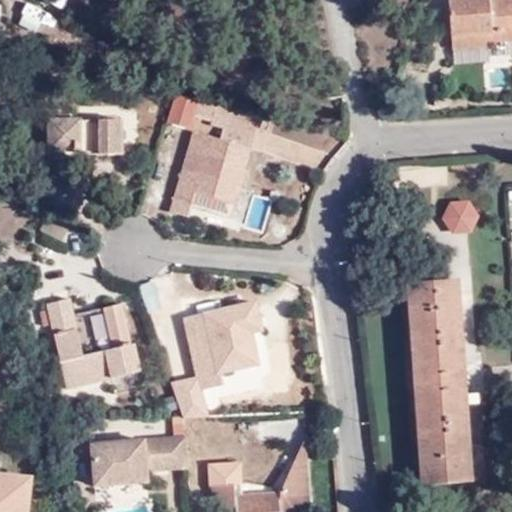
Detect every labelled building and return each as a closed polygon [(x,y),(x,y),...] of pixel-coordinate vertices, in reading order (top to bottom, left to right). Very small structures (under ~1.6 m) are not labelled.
[(493,32),(494,43),(511,41),(511,0),(456,0),(459,35),(493,32)] [(494,43),(493,32),(459,35),(461,53),(494,51),(494,43)] [(191,128),(199,97),(174,90),(166,121),(191,128)] [(253,143),(261,115),(231,105),(222,133),(253,143)] [(81,119),(55,119),(56,152),(82,153),(81,119)] [(124,120),(89,120),(89,163),(125,162),(124,120)] [(200,177),(185,173),(176,202),(193,206),(196,194),(235,205),(250,149),(196,133),(191,152),(205,155),(200,177)] [(191,152),(185,173),(200,177),(205,155),(191,152)] [(242,228),(263,234),(273,199),(252,193),(242,228)] [(477,201),(442,198),(439,231),(474,234),(477,201)] [(463,283),(409,285),(423,487),(476,484),(463,283)] [(85,354),(76,315),(72,298),(49,303),(49,307),(41,309),(45,325),(53,323),(69,388),(141,370),(136,343),(133,344),(124,304),(106,308),(114,347),(85,354)] [(224,368),(261,363),(258,332),(257,321),(268,320),(266,302),(215,307),(220,349),(203,351),(207,383),(226,381),(224,368)] [(269,331),(268,320),(257,321),(258,332),(269,331)] [(326,457),(322,435),(298,441),(301,461),(326,457)] [(148,472),(188,469),(186,436),(90,442),(93,486),(149,482),(148,472)] [(0,511),(29,511),(33,474),(0,468),(0,511)] [(291,491),(236,494),(236,511),(280,511),(281,511),(293,510),(291,491)]
